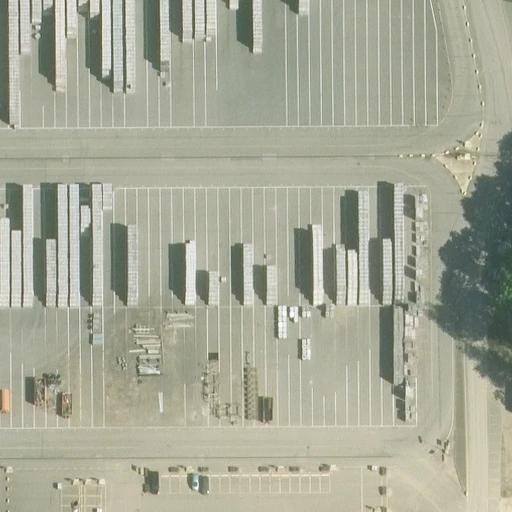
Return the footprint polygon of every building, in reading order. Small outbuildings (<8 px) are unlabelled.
[(382,187),(360,187),(360,236),(335,236),(335,272),(352,272),(352,301),(393,301),(393,203),(382,203),(382,187)] [(220,255),(209,255),(208,199),(195,199),(195,214),(186,215),(186,189),(161,189),(162,262),(153,262),(153,306),(221,305),(220,255)] [(72,266),(73,305),(93,305),(92,265),(72,266)] [(384,368),(382,314),(364,315),(365,346),(377,346),(378,369),(384,368)] [(335,365),(336,315),(306,315),(306,347),(332,348),(331,365),(335,365)]
